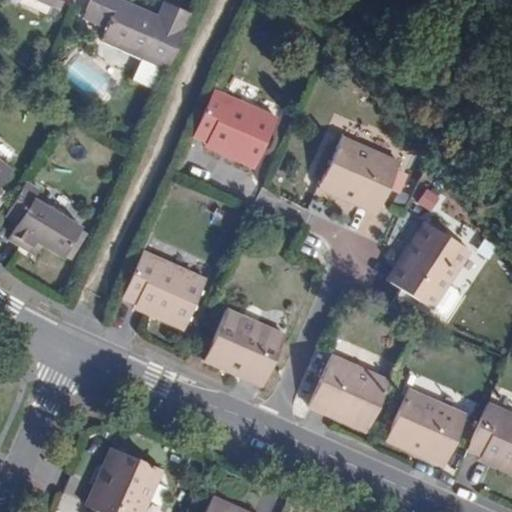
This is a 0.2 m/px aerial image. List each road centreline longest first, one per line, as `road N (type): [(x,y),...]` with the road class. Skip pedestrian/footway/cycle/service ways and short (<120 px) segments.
road 1 (residential): [(269,430),(343,244),(199,170)]
road 2 (residential): [(269,430),(69,351)]
road 3 (residential): [(458,511),(269,430)]
road 4 (unclassified): [(69,351),(0,508)]
